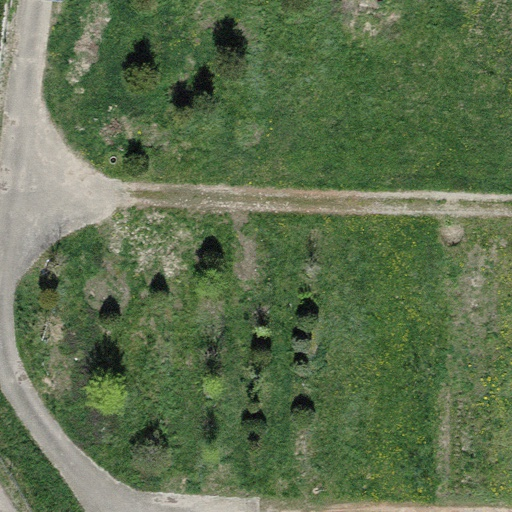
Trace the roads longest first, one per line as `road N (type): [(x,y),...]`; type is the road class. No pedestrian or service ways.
road 1 (track): [(38,0),(0,278)]
road 2 (track): [(0,351),(42,425),(114,511)]
